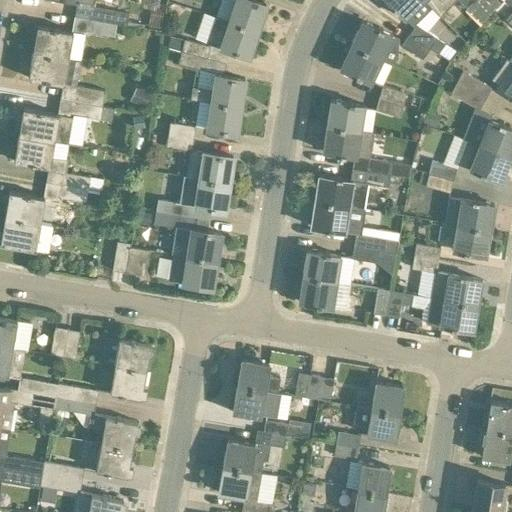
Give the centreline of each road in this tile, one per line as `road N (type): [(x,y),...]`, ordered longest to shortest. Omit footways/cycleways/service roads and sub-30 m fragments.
road 1 (residential): [(252,327),(296,67),(324,0)]
road 2 (residential): [(457,360),(252,327)]
road 3 (residential): [(198,318),(0,283)]
road 4 (residential): [(164,511),(198,318)]
road 5 (residential): [(430,511),(457,360)]
